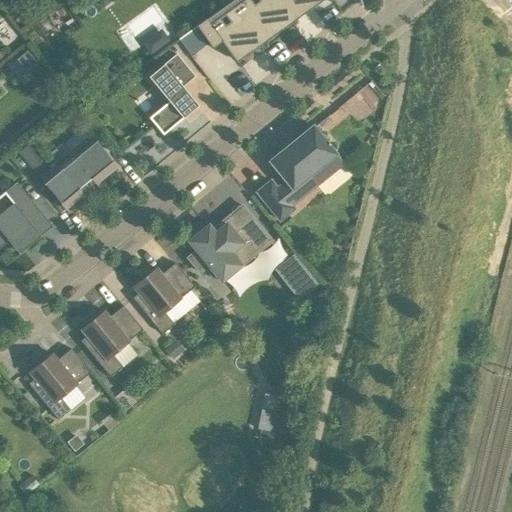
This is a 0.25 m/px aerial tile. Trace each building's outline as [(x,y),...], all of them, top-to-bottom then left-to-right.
[(251,0),(212,29),(235,61),(319,0),(251,0)] [(37,65),(27,52),(17,59),(28,72),(37,65)] [(198,107),(182,88),(195,78),(176,55),(148,78),(169,103),(149,119),(163,136),(198,107)] [(291,207),(317,186),(309,177),(335,155),(313,127),(269,163),(286,183),(277,190),(271,182),(257,194),(279,221),(293,210),(291,207)] [(65,210),(83,196),(95,186),(96,185),(117,168),(108,158),(107,153),(102,151),(94,141),(74,158),(71,154),(40,180),(65,210)] [(31,142),(18,153),(33,171),(46,160),(31,142)] [(1,196),(10,206),(0,214),(0,248),(8,242),(15,251),(24,244),(28,248),(52,228),(16,184),(1,196)] [(215,235),(208,227),(204,230),(201,226),(189,236),(193,240),(189,243),(196,252),(188,259),(200,274),(208,267),(217,277),(235,262),(240,268),(271,242),(253,220),(241,230),(232,219),(220,229),(220,231),(215,235)] [(316,286),(293,258),(276,271),(299,300),(316,286)] [(164,313),(195,288),(175,264),(161,276),(156,269),(150,274),(148,272),(137,281),(139,283),(133,288),(138,294),(132,299),(162,335),(174,325),(164,313)] [(112,356),(142,331),(123,307),(109,319),(104,312),(98,317),(96,315),(85,324),(87,326),(81,331),(86,337),(80,342),(110,377),(122,367),(112,356)] [(176,341),(165,350),(173,360),(184,351),(176,341)] [(61,399),(91,374),(71,350),(57,361),(52,355),(46,360),(44,358),(33,367),(35,369),(29,374),(34,380),(28,385),(58,421),(70,411),(61,399)] [(124,389),(114,398),(125,411),(135,402),(124,389)] [(76,436),(67,443),(74,452),(83,444),(76,436)]
